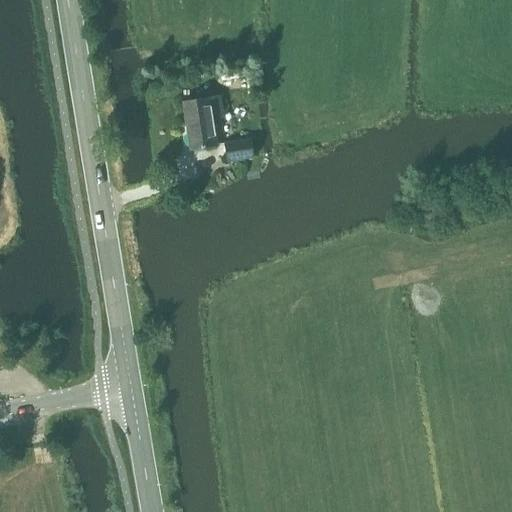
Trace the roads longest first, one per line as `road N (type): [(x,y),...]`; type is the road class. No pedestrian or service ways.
road 1 (tertiary): [(136,390),(69,0)]
road 2 (unclassified): [(0,413),(136,390)]
road 3 (tertiary): [(157,511),(136,390)]
